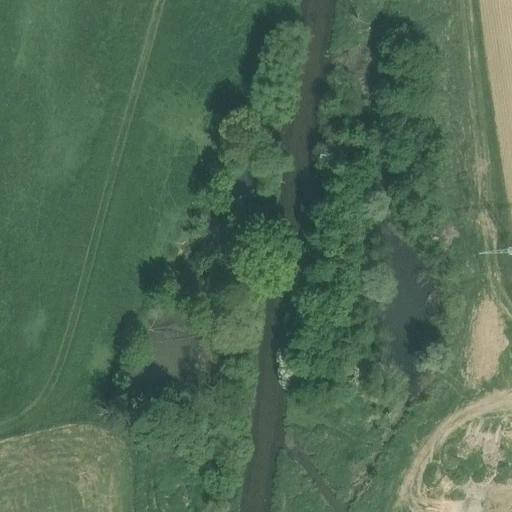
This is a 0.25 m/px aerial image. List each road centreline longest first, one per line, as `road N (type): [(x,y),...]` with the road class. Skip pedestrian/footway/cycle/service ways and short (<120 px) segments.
road 1 (track): [(389,511),(403,455),(469,356),(490,196),(468,0)]
road 2 (track): [(0,427),(22,420),(61,373),(159,0)]
